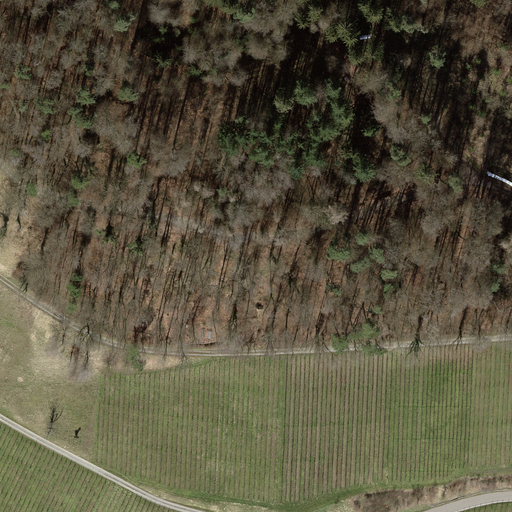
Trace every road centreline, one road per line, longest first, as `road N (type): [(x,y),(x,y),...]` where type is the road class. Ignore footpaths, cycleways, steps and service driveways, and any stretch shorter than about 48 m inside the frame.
road 1 (track): [(0,275),(104,340),(147,350),(275,353),(511,335)]
road 2 (track): [(0,167),(75,203),(164,213),(245,237),(301,235),(426,187)]
road 3 (track): [(511,195),(471,179),(407,60),(355,0)]
road 4 (track): [(193,511),(118,482),(0,411)]
